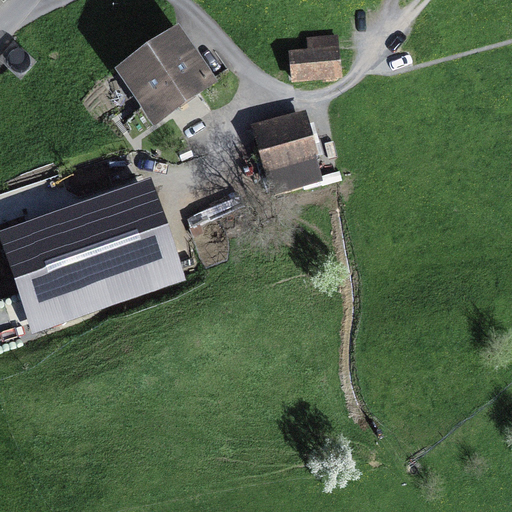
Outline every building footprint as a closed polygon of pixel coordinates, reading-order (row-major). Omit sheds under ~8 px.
[(179,25),(115,70),(155,128),(218,84),(179,25)] [(308,50),(289,52),(292,83),(343,80),(338,35),(307,38),(308,50)] [(15,41),(0,58),(0,61),(22,80),(37,62),(15,41)] [(306,111),(251,125),(271,196),(323,181),(316,158),(319,158),(306,111)] [(151,179),(50,215),(84,317),(188,283),(151,179)]
